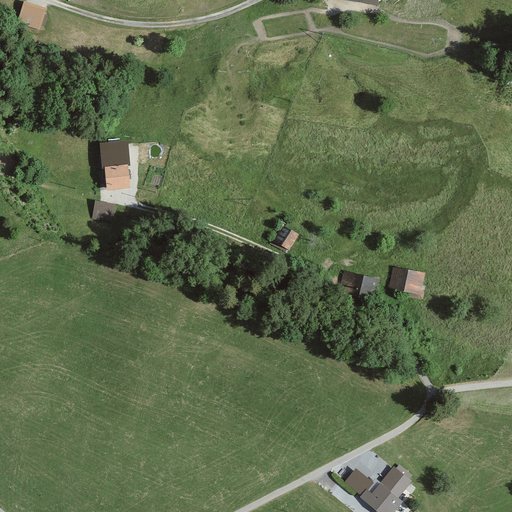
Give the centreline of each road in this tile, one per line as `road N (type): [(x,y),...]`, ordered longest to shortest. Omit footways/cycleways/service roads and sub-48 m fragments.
road 1 (residential): [(243,511),(405,425),(429,392)]
road 2 (track): [(254,0),(212,16),(149,24),(48,0)]
